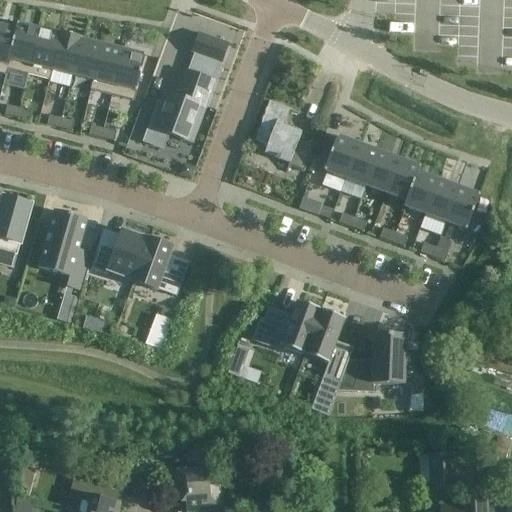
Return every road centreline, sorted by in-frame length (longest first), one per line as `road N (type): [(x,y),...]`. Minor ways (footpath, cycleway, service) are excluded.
road 1 (residential): [(511,117),(273,4)]
road 2 (residential): [(194,217),(435,306)]
road 3 (residential): [(273,4),(194,217)]
road 4 (residential): [(194,217),(0,162)]
